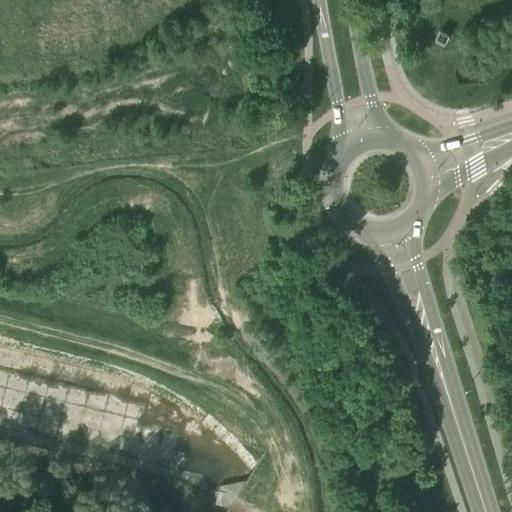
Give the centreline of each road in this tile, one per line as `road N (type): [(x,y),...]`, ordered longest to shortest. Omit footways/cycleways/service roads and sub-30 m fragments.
road 1 (track): [(0,318),(116,348),(243,410),(285,473),(288,509)]
road 2 (secondary): [(485,511),(390,232)]
road 3 (secondary): [(319,0),(346,150)]
road 4 (secondary): [(375,137),(349,0)]
road 5 (secondary): [(346,150),(331,180),(335,205),(358,229),(390,232)]
